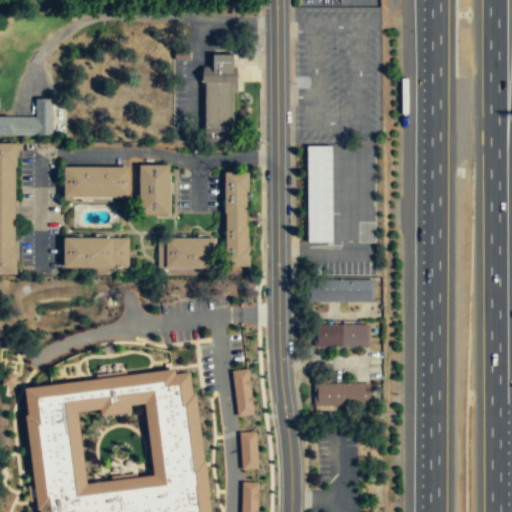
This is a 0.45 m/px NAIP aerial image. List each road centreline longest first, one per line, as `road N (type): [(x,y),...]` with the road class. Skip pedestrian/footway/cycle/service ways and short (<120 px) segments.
road 1 (motorway): [(433,0),(431,511)]
road 2 (motorway): [(494,511),(493,0)]
road 3 (residential): [(275,0),(284,409)]
